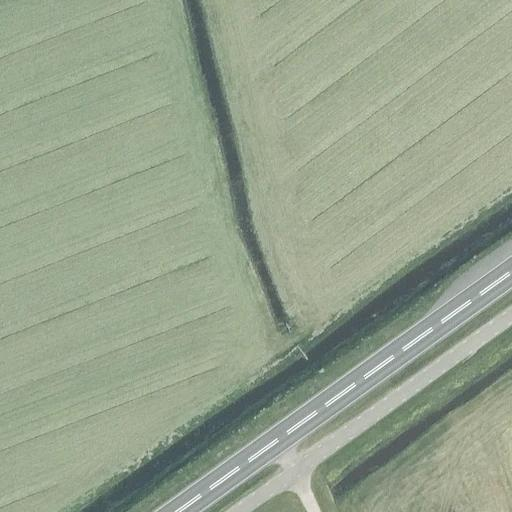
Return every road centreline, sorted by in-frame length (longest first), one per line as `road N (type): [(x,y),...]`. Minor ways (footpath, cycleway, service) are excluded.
road 1 (primary): [(178,511),(511,271)]
road 2 (unclassified): [(240,511),(511,316)]
